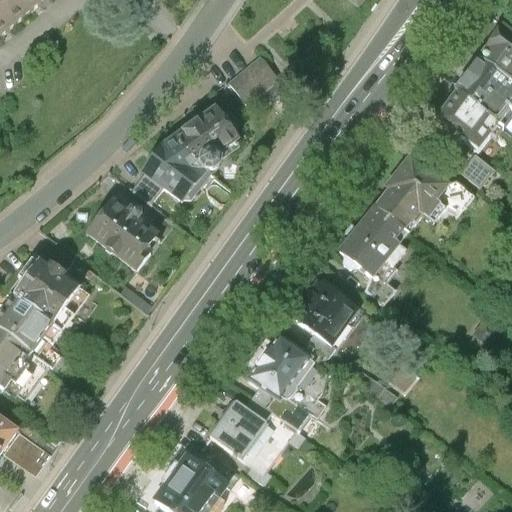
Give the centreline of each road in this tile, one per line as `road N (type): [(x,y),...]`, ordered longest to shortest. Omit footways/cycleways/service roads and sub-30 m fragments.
road 1 (primary): [(385,62),(62,511)]
road 2 (residential): [(222,0),(148,107),(31,220),(0,239)]
